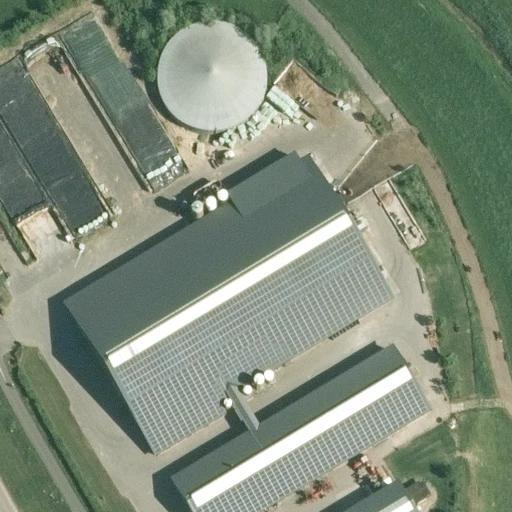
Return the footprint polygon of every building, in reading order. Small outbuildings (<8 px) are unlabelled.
[(90,1),(53,24),(80,66),(116,44),(90,1)] [(157,76),(157,87),(160,98),(164,109),(171,118),(180,126),(189,131),(200,135),(212,136),(223,135),(234,132),(244,126),(253,118),(259,109),(264,98),(266,87),(266,76),(264,65),(259,54),(253,45),(244,37),(234,31),(223,28),(212,27),(201,28),(190,31),(180,37),(171,45),(165,54),(160,64),(157,76)] [(0,56),(0,104),(34,86),(13,49),(0,56)] [(0,155),(0,171),(7,180),(25,165),(11,147),(0,155)] [(310,164),(67,310),(148,444),(149,443),(157,457),(226,416),(217,402),(391,298),(310,164)] [(394,353),(173,485),(188,511),(261,511),(429,411),(394,353)] [(419,485),(403,495),(412,510),(428,500),(419,485)] [(361,511),(412,511),(399,489),(361,511)]
